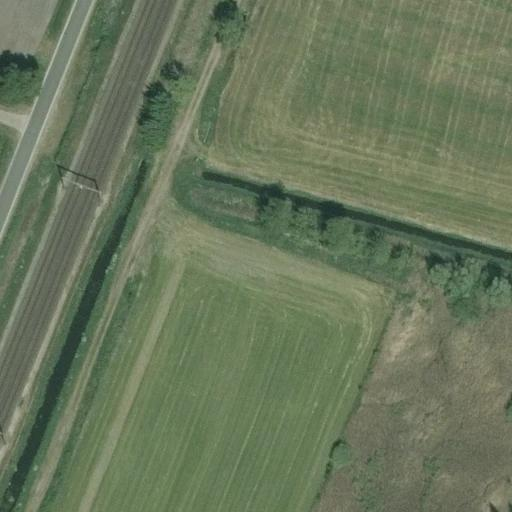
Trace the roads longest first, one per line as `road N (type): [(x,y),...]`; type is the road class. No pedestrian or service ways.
road 1 (track): [(31,511),(156,198)]
road 2 (unclassified): [(0,215),(85,0)]
road 3 (unclassified): [(156,198),(234,0)]
